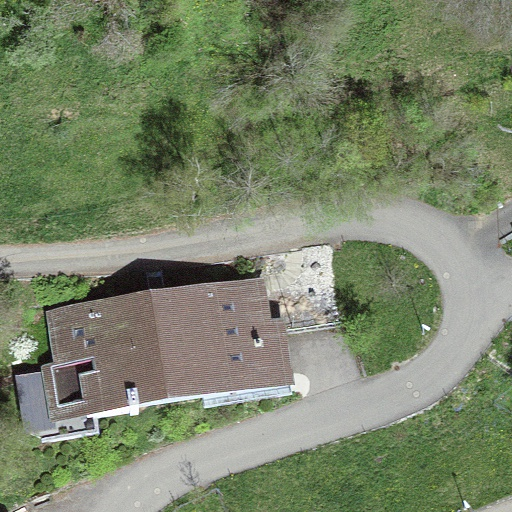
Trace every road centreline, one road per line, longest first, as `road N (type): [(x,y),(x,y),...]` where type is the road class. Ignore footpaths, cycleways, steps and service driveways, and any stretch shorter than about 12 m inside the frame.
road 1 (residential): [(476,295),(406,227),(322,220),(157,251),(0,257)]
road 2 (residential): [(136,511),(166,486),(441,384),(467,350),(476,295)]
